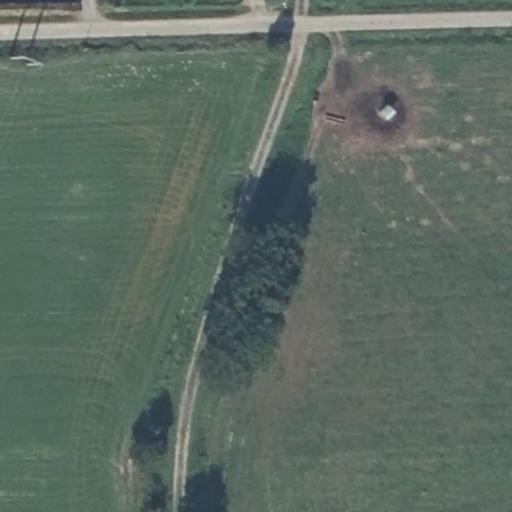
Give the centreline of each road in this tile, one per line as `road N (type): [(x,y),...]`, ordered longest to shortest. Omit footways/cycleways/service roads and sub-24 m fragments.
road 1 (track): [(301,0),(297,42),(214,288),(182,419),(176,511)]
road 2 (unclassified): [(511,20),(0,33)]
